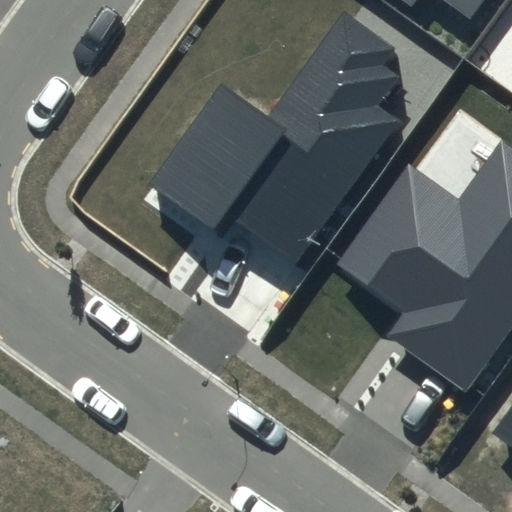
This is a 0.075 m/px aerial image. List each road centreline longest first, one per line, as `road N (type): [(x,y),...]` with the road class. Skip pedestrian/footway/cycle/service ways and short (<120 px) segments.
road 1 (residential): [(0,277),(313,511)]
road 2 (residential): [(80,0),(0,112)]
